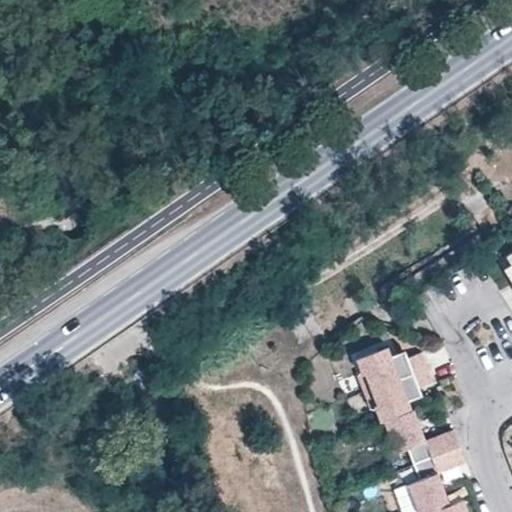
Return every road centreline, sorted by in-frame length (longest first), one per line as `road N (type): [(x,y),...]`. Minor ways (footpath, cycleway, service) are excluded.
road 1 (secondary): [(511,37),(0,387)]
road 2 (residential): [(493,401),(446,318),(483,296),(511,347)]
